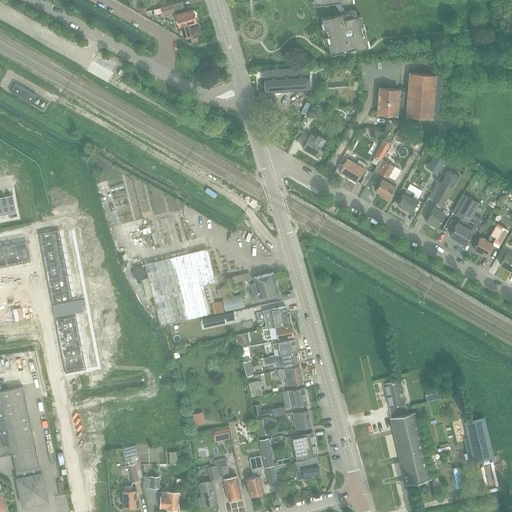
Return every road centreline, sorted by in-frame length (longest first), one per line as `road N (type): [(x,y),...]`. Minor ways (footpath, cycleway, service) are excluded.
road 1 (tertiary): [(359,493),(261,153)]
road 2 (tertiary): [(261,153),(511,296)]
road 3 (track): [(246,208),(19,80)]
road 4 (residential): [(41,308),(83,511)]
road 5 (residential): [(162,73),(33,0)]
